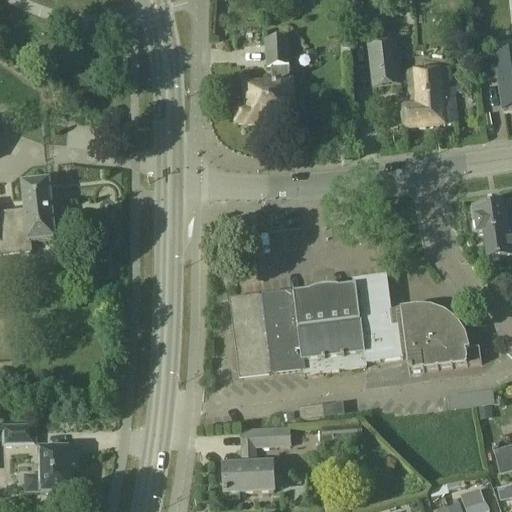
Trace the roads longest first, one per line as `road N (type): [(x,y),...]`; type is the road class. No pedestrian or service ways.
road 1 (tertiary): [(169,185),(138,511)]
road 2 (tertiary): [(160,511),(178,244),(169,185)]
road 3 (residential): [(169,185),(303,190),(428,173)]
road 4 (tertiary): [(169,185),(166,57),(154,0)]
road 5 (residential): [(511,330),(448,268),(428,173)]
